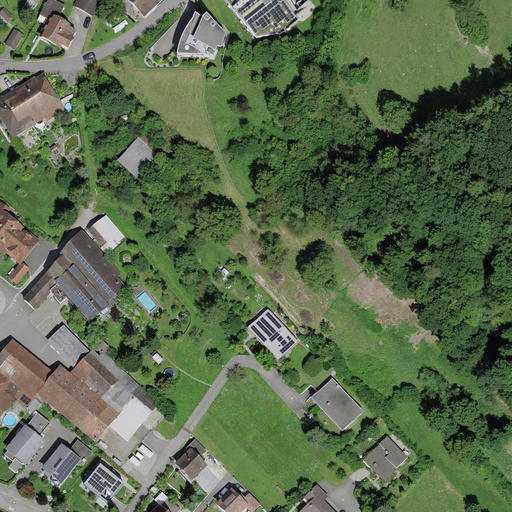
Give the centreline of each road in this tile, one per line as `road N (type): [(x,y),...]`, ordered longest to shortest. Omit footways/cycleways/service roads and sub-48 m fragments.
road 1 (residential): [(128,511),(222,373),(238,362),(254,365),(301,407)]
road 2 (residential): [(174,0),(130,37),(78,60),(0,65)]
road 3 (residential): [(0,323),(86,216)]
